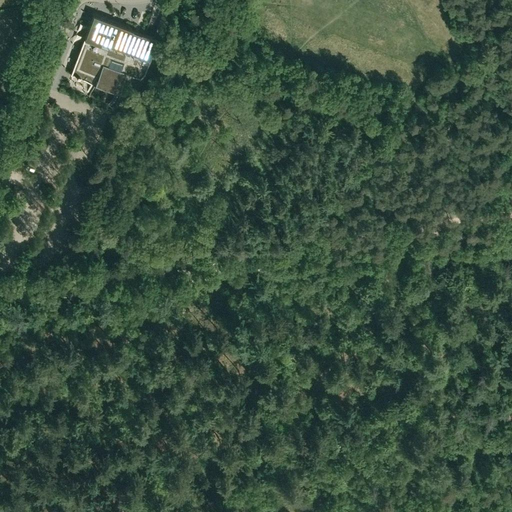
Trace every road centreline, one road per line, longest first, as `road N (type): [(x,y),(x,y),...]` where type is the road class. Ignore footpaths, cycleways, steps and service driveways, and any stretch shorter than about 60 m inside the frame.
road 1 (track): [(0,291),(511,212)]
road 2 (track): [(255,447),(511,429)]
road 3 (track): [(243,272),(262,511)]
road 4 (residential): [(0,198),(76,0)]
